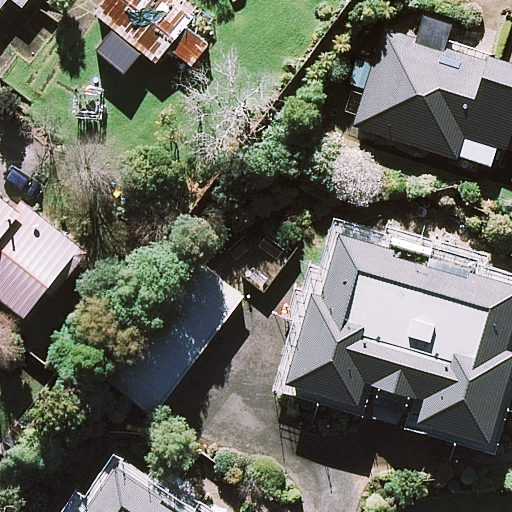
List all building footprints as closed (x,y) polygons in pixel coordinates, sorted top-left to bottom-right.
[(31,0),(0,0),(0,13),(10,0),(13,0),(24,9),(31,0)] [(168,51),(189,69),(209,46),(188,28),(193,22),(167,0),(112,0),(99,15),(157,64),(168,51)] [(416,43),(385,34),(381,48),(363,42),(350,85),(368,90),(356,128),(493,170),(499,149),(510,152),(511,146),(511,67),(447,47),(453,27),(423,18),(416,43)] [(83,255),(0,191),(0,294),(32,320),(83,255)] [(383,388),(373,419),(399,427),(408,395),(429,401),(423,423),(494,444),(511,379),(511,352),(510,352),(511,345),(511,282),(340,233),(296,386),(362,405),(368,383),(383,388)] [(245,299),(193,260),(150,316),(104,378),(156,417),(245,299)] [(191,511),(121,466),(91,511),(191,511)]
